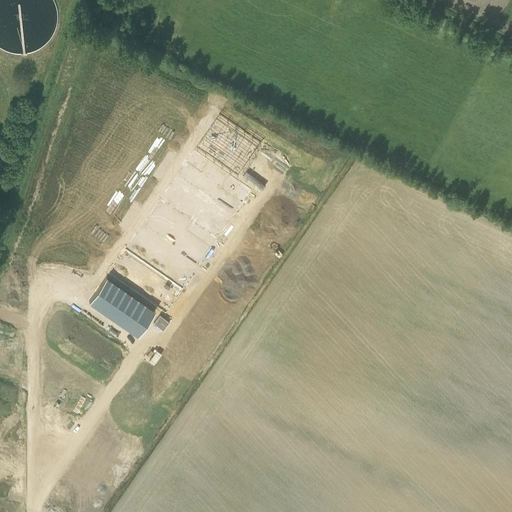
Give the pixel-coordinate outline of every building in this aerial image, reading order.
[(193,144),(238,166),(255,130),(210,108),(193,144)] [(191,148),(178,175),(242,205),(254,178),(191,148)] [(178,175),(165,202),(229,232),(242,205),(178,175)] [(165,202),(153,229),(216,259),(229,232),(165,202)] [(153,229),(140,256),(203,286),(216,259),(153,229)] [(140,256),(127,283),(190,313),(203,286),(140,256)] [(146,329),(159,302),(105,277),(92,304),(146,329)]
